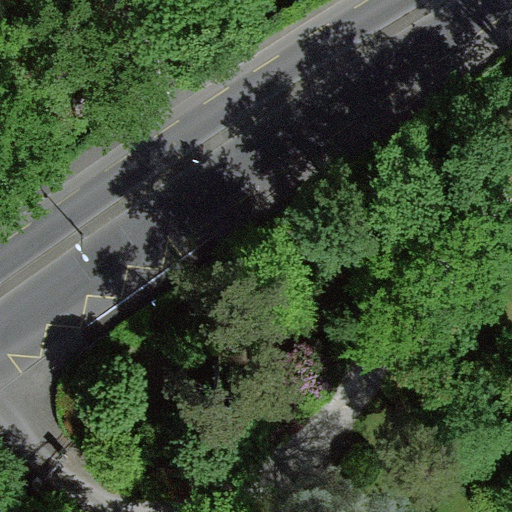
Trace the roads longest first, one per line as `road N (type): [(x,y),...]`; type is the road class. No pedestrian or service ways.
road 1 (secondary): [(0,335),(503,0)]
road 2 (secondary): [(392,0),(0,261)]
